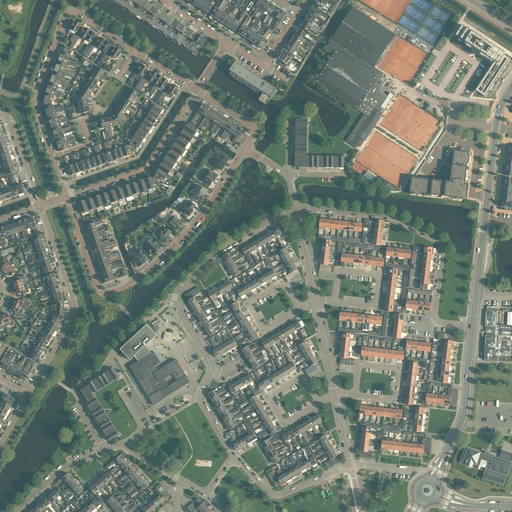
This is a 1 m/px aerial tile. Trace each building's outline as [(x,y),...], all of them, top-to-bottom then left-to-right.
[(126,0),(123,5),(127,8),(127,9),(129,11),(130,10),(132,6),(133,5),(130,3),(131,0),(135,2),(135,0),(126,0)] [(132,6),(130,10),(134,13),(134,14),(136,15),(136,14),(145,0),(135,0),(135,2),(139,5),(136,8),(132,6)] [(145,0),(136,14),(141,17),(140,18),(143,19),(143,18),(146,13),(143,11),(145,9),(148,11),(152,4),(145,0)] [(200,0),(197,6),(199,9),(200,8),(202,10),(208,0),(200,0)] [(208,0),(202,10),(204,11),(204,12),(207,12),(207,13),(209,10),(212,5),(211,4),(210,2),(211,0),(208,0)] [(209,13),(209,14),(211,16),(212,16),(214,17),(225,0),(221,0),(217,8),(214,6),(211,11),(209,13)] [(225,0),(214,17),(216,18),(216,19),(219,21),(224,12),(224,13),(225,12),(222,10),(228,1),(225,0)] [(245,9),(244,10),(246,11),(247,10),(248,10),(254,0),(247,0),(250,1),(245,9)] [(253,12),(251,15),(254,16),(255,14),(257,10),(263,0),(256,0),(254,4),(257,6),(253,12)] [(266,0),(263,0),(257,10),(259,12),(260,11),(263,12),(265,10),(270,2),(266,0)] [(315,0),(313,4),(327,13),(327,14),(329,15),(331,12),(324,7),(323,6),(325,4),(324,4),(317,0),(315,0)] [(263,19),(262,21),(262,22),(264,23),(265,20),(275,5),(270,2),(265,10),(263,12),(266,14),(263,19)] [(309,8),(308,10),(316,15),(319,12),(326,16),(327,14),(327,13),(313,4),(312,3),(311,5),(310,5),(308,8),(309,8)] [(146,13),(143,18),(143,19),(148,21),(147,22),(149,24),(159,8),(152,4),(148,11),(151,13),(149,15),(146,13)] [(224,12),(219,21),(222,23),(222,22),(224,24),(232,12),(231,12),(236,5),(233,4),(229,11),(227,14),(224,13),(224,12)] [(265,20),(264,23),(266,25),(268,22),(267,21),(272,15),(273,15),(275,16),(280,9),(275,5),(265,20)] [(374,65),(394,34),(352,6),(331,37),(324,49),(331,54),(314,80),(356,108),(367,115),(373,106),(378,110),(387,96),(379,91),(381,87),(380,87),(383,81),(379,79),(381,75),(381,71),(373,66),(374,65)] [(159,8),(149,24),(151,25),(152,24),(156,27),(159,23),(155,21),(157,17),(161,19),(166,13),(159,8)] [(274,23),(271,28),(274,29),(277,25),(284,13),(285,12),(283,11),(284,10),(280,8),(280,9),(275,16),(274,17),(277,19),(275,21),(275,22),(274,23)] [(308,10),(305,15),(313,20),(313,21),(314,21),(315,22),(317,19),(324,24),(326,21),(316,15),(308,10)] [(229,27),(232,29),(235,30),(236,28),(245,14),(245,12),(243,11),(238,20),(235,18),(234,19),(229,27)] [(232,12),(224,24),(229,27),(234,19),(232,17),(234,14),(232,12)] [(156,27),(156,28),(158,29),(158,28),(163,31),(172,17),(166,13),(161,19),(166,22),(163,25),(159,23),(156,27)] [(238,29),(236,31),(239,33),(238,34),(241,35),(242,35),(247,27),(247,26),(245,24),(250,16),(248,15),(247,15),(238,29)] [(305,15),(302,20),(317,30),(318,30),(319,28),(311,23),(313,21),(313,20),(305,15)] [(163,31),(162,32),(165,34),(165,33),(170,36),(173,32),(173,31),(170,29),(171,26),(175,28),(179,21),(172,17),(163,31)] [(247,27),(242,35),(247,38),(254,27),(256,23),(258,21),(255,19),(251,25),(249,29),(247,27)] [(74,31),(69,39),(72,41),(79,29),(78,28),(79,25),(79,23),(74,20),(73,22),(73,21),(69,26),(70,26),(69,28),(74,31)] [(302,20),(299,26),(302,27),(306,31),(308,28),(316,33),(317,30),(302,20)] [(170,36),(169,37),(171,38),(172,37),(176,40),(177,40),(186,26),(179,21),(175,28),(179,31),(176,34),(173,32),(170,36)] [(461,24),(454,34),(474,47),(473,48),(474,48),(475,47),(476,48),(477,48),(476,50),(477,50),(478,49),(494,59),(474,89),(484,95),(509,57),(503,53),(504,52),(461,24)] [(176,40),(176,41),(178,42),(179,41),(183,44),(186,40),(182,38),(184,34),(188,37),(193,30),(186,26),(177,40),(176,40)] [(257,33),(252,41),(256,44),(256,45),(268,27),(265,26),(261,32),(259,35),(257,33)] [(79,29),(72,41),(74,43),(79,36),(84,39),(90,30),(89,30),(90,29),(87,27),(86,28),(85,27),(84,28),(83,28),(81,30),(79,29)] [(254,27),(247,38),(252,41),(257,33),(254,32),(256,28),(254,27)] [(268,27),(256,45),(257,45),(262,48),(267,39),(265,37),(269,32),(271,33),(273,31),(270,28),(268,27)] [(298,27),(294,33),(310,43),(310,42),(311,40),(304,36),(306,33),(300,29),(298,28),(298,27)] [(90,30),(84,39),(89,42),(86,46),(88,48),(89,48),(94,39),(93,38),(95,35),(94,35),(95,33),(90,30)] [(183,44),(183,45),(185,47),(185,46),(190,49),(199,35),(193,30),(188,37),(193,39),(190,43),(186,40),(183,44)] [(294,33),(291,38),(299,43),(300,40),(310,47),(312,44),(310,42),(310,43),(294,33)] [(190,49),(189,50),(192,51),(192,50),(197,53),(199,50),(200,49),(196,47),(198,43),(202,45),(206,39),(199,35),(190,49)] [(88,48),(84,55),(87,57),(94,45),(99,48),(105,40),(104,39),(105,38),(102,37),(101,37),(100,36),(99,38),(98,37),(96,40),(94,39),(89,48),(88,48)] [(291,38),(288,43),(299,50),(300,47),(297,45),(299,43),(291,38)] [(99,59),(97,63),(99,65),(102,61),(103,60),(104,57),(110,49),(108,48),(110,45),(109,44),(110,43),(108,42),(109,41),(106,39),(105,40),(99,48),(104,51),(99,59)] [(288,43),(284,48),(292,53),(294,50),(301,54),(304,57),(306,54),(299,50),(288,43)] [(59,53),(58,56),(76,63),(77,60),(69,56),(70,54),(71,49),(65,45),(62,51),(61,51),(60,53),(59,53)] [(110,49),(104,57),(107,59),(110,54),(115,57),(116,56),(117,57),(120,52),(119,51),(120,50),(115,46),(114,48),(113,47),(111,50),(110,49)] [(281,53),(297,63),(300,65),(301,62),(293,57),(292,53),(284,48),(281,53)] [(278,53),(276,57),(280,59),(278,62),(285,66),(286,64),(288,65),(290,62),(296,66),(297,63),(281,53),(281,52),(279,54),(278,53)] [(58,56),(57,58),(57,59),(57,61),(65,65),(65,64),(66,62),(78,67),(80,64),(79,64),(76,63),(58,56)] [(54,64),(53,66),(74,75),(76,72),(65,68),(66,65),(65,64),(65,65),(57,61),(56,63),(55,64),(54,64)] [(229,72),(228,73),(256,92),(257,90),(258,89),(262,92),(257,99),(265,104),(269,97),(275,87),(274,87),(268,83),(268,82),(264,79),(264,80),(235,61),(234,61),(235,62),(230,70),(229,72)] [(136,84),(134,87),(136,89),(138,85),(138,86),(147,73),(145,72),(147,69),(146,68),(147,67),(142,64),(141,65),(140,65),(137,69),(138,70),(137,71),(136,72),(141,76),(136,84)] [(86,65),(84,68),(88,70),(91,73),(90,75),(98,80),(101,75),(89,68),(86,65)] [(89,68),(101,75),(104,70),(96,65),(94,68),(91,65),(89,68)] [(53,66),(52,69),(53,69),(53,70),(52,72),(60,75),(61,76),(62,73),(73,77),(74,75),(53,66)] [(138,85),(136,89),(139,91),(141,88),(147,79),(152,82),(152,81),(157,74),(152,70),(151,72),(150,71),(148,74),(147,73),(138,86),(138,85)] [(77,74),(79,75),(83,78),(83,77),(95,85),(98,80),(90,75),(89,74),(88,76),(87,77),(80,72),(78,71),(77,73),(77,74)] [(50,74),(49,77),(66,83),(67,81),(59,78),(60,75),(52,72),(52,74),(51,74),(51,75),(50,74)] [(154,83),(149,91),(152,93),(156,86),(162,77),(160,76),(161,75),(158,73),(158,74),(157,74),(152,81),(154,83)] [(161,89),(154,100),(157,102),(160,96),(167,86),(165,85),(167,82),(166,82),(167,80),(166,79),(166,78),(163,76),(163,77),(162,77),(156,86),(161,89)] [(49,77),(48,80),(49,80),(49,81),(48,83),(56,86),(57,83),(68,87),(69,85),(66,83),(49,77)] [(83,78),(81,80),(85,82),(83,85),(91,90),(95,85),(83,77),(83,78)] [(46,85),(45,87),(58,93),(61,94),(64,95),(66,93),(56,89),(57,86),(56,86),(48,83),(47,85),(46,85)] [(160,96),(157,102),(161,105),(162,103),(162,99),(163,98),(164,97),(167,92),(172,95),(172,94),(173,93),(174,94),(177,89),(176,88),(177,87),(177,86),(177,85),(174,83),(174,84),(172,83),(171,85),(170,84),(169,87),(167,86),(160,96)] [(77,87),(88,95),(91,90),(83,85),(82,87),(78,85),(77,87)] [(74,97),(75,98),(85,99),(88,95),(77,87),(76,86),(74,89),(78,91),(74,97)] [(45,94),(43,100),(50,100),(52,97),(53,94),(57,95),(58,93),(45,87),(44,90),(45,91),(44,93),(45,94)] [(129,87),(126,92),(138,100),(139,100),(140,97),(136,95),(138,92),(129,87)] [(126,92),(123,96),(131,102),(131,101),(132,102),(133,103),(135,101),(140,104),(142,102),(139,100),(138,100),(126,92)] [(123,96),(120,101),(136,112),(137,109),(130,105),(130,104),(132,102),(131,101),(131,102),(123,96)] [(72,105),(65,107),(66,109),(73,108),(87,105),(85,99),(75,98),(77,104),(72,105)] [(50,100),(43,100),(45,106),(44,107),(44,109),(44,110),(44,113),(60,107),(59,107),(59,105),(53,107),(52,104),(50,100)] [(145,100),(143,103),(159,113),(162,108),(151,101),(149,103),(145,100)] [(120,101),(117,106),(125,111),(126,109),(134,114),(136,112),(120,101)] [(202,102),(189,121),(192,123),(195,125),(197,122),(195,121),(195,119),(199,113),(200,113),(202,114),(207,105),(205,103),(204,103),(204,104),(202,102)] [(143,103),(141,105),(145,108),(149,110),(148,112),(156,118),(159,113),(143,103)] [(73,108),(66,109),(67,112),(77,110),(78,113),(83,112),(84,115),(90,114),(88,107),(87,107),(87,105),(73,108)] [(200,122),(197,126),(200,128),(202,125),(202,124),(212,109),(210,108),(210,107),(207,105),(202,114),(204,115),(200,122)] [(117,106),(114,111),(125,118),(127,116),(123,114),(125,111),(117,106)] [(363,113),(345,140),(354,146),(355,146),(356,144),(359,145),(363,139),(364,139),(366,135),(370,130),(378,117),(382,112),(378,110),(373,106),(367,115),(366,116),(363,113)] [(60,107),(44,113),(45,115),(46,115),(47,116),(47,118),(56,115),(55,112),(62,110),(61,107),(59,107),(60,107)] [(202,124),(202,125),(204,126),(207,122),(209,119),(212,120),(217,111),(215,110),(214,110),(212,109),(202,124)] [(138,110),(137,112),(153,122),(156,118),(148,112),(147,112),(146,112),(144,113),(138,110)] [(114,111),(111,116),(116,124),(120,118),(124,121),(128,123),(130,121),(125,118),(114,111)] [(214,122),(209,130),(212,131),(213,130),(215,127),(222,116),(220,114),(220,113),(217,111),(212,120),(214,122)] [(137,112),(135,115),(143,119),(142,122),(141,122),(150,128),(152,125),(152,124),(153,122),(137,112)] [(48,120),(47,121),(48,123),(65,118),(65,117),(64,115),(57,117),(56,115),(47,118),(48,120)] [(102,116),(96,118),(96,119),(98,128),(104,126),(105,130),(103,131),(105,137),(104,138),(104,140),(109,138),(108,130),(105,117),(102,117),(102,116)] [(111,116),(105,117),(108,130),(109,138),(112,137),(110,125),(116,124),(111,116)] [(215,127),(213,130),(215,132),(219,125),(222,127),(228,118),(225,116),(224,116),(224,117),(222,116),(215,127)] [(65,118),(48,123),(49,126),(50,126),(51,128),(60,125),(60,123),(60,122),(66,120),(65,118)] [(224,129),(220,135),(223,137),(232,122),(230,121),(230,120),(228,118),(222,127),(224,128),(224,129)] [(291,155),(291,165),(294,165),(343,166),(343,156),(305,155),(306,119),(295,118),(294,155),(291,155)] [(132,119),(131,122),(135,124),(146,132),(147,131),(148,131),(150,128),(141,122),(142,122),(141,121),(139,124),(132,119)] [(185,124),(182,128),(194,136),(194,135),(193,135),(197,128),(191,124),(188,122),(186,124),(185,124)] [(232,122),(223,137),(225,139),(230,132),(232,133),(238,124),(235,123),(234,123),(232,122)] [(135,124),(133,127),(137,129),(135,131),(143,137),(146,132),(135,124)] [(232,133),(231,134),(234,136),(232,139),(234,141),(242,129),(240,127),(241,127),(240,126),(238,124),(232,133)] [(52,131),(51,131),(52,134),(69,128),(71,128),(70,125),(62,128),(61,128),(60,125),(51,128),(52,131)] [(69,128),(52,134),(53,137),(54,137),(55,139),(64,136),(63,134),(64,133),(70,131),(69,128)] [(180,133),(179,135),(187,141),(187,140),(188,141),(189,141),(193,135),(194,136),(182,128),(179,133),(180,133)] [(126,129),(124,131),(126,132),(140,142),(143,137),(135,131),(134,134),(130,132),(126,129)] [(126,132),(124,135),(127,136),(128,137),(126,140),(128,144),(133,150),(136,146),(137,146),(140,142),(126,132)] [(177,137),(174,141),(184,148),(184,147),(188,141),(187,140),(187,141),(179,135),(178,137),(177,137)] [(56,145),(75,138),(74,136),(66,139),(65,138),(64,136),(55,139),(56,141),(56,142),(55,142),(56,145)] [(117,137),(114,138),(117,147),(115,148),(118,157),(123,156),(117,139),(117,137)] [(75,138),(56,145),(57,148),(58,147),(58,148),(59,150),(68,147),(67,145),(67,144),(76,141),(75,138)] [(117,139),(123,156),(129,154),(128,152),(133,150),(128,144),(126,145),(126,144),(123,145),(121,141),(120,138),(117,139)] [(109,140),(106,141),(112,159),(114,159),(115,159),(118,158),(118,157),(115,148),(114,147),(112,148),(111,148),(109,140)] [(106,141),(103,142),(107,151),(104,152),(107,161),(112,159),(106,141)] [(172,146),(171,148),(180,154),(181,155),(185,148),(184,147),(184,148),(174,141),(171,146),(172,146)] [(98,143),(95,144),(102,163),(107,161),(104,152),(101,153),(98,143)] [(95,144),(93,145),(95,154),(93,155),(93,156),(96,165),(97,166),(100,165),(100,164),(102,163),(95,144)] [(87,147),(84,148),(91,167),(96,165),(93,156),(90,157),(87,147)] [(0,150),(0,156),(1,157),(9,154),(7,148),(0,150)] [(84,148),(82,149),(85,159),(83,159),(82,160),(86,169),(91,167),(84,148)] [(168,150),(165,154),(176,162),(177,161),(176,160),(180,154),(171,148),(169,151),(168,150)] [(410,176),(409,191),(413,191),(413,192),(420,193),(420,191),(427,192),(427,194),(434,195),(434,193),(441,193),(440,196),(448,197),(448,195),(455,196),(455,198),(461,198),(462,196),(466,197),(467,190),(467,186),(468,183),(463,182),(466,161),(468,162),(469,155),(467,154),(467,151),(456,150),(453,182),(459,182),(458,184),(431,181),(432,179),(410,176)] [(76,151),(74,152),(74,154),(80,171),(82,170),(83,171),(86,169),(82,160),(83,159),(82,159),(79,159),(76,151)] [(214,162),(212,164),(220,169),(227,158),(220,153),(218,156),(216,158),(215,158),(213,161),(213,162),(214,162)] [(1,160),(0,160),(0,163),(11,160),(9,154),(1,157),(1,160)] [(74,154),(72,154),(74,162),(72,163),(75,172),(80,171),(74,154)] [(164,160),(162,162),(171,167),(175,161),(176,162),(165,154),(162,159),(164,160)] [(66,156),(63,157),(69,174),(75,172),(72,163),(71,160),(68,161),(66,156)] [(11,160),(0,163),(0,166),(3,165),(4,168),(13,165),(11,160)] [(160,163),(157,167),(168,175),(168,174),(167,174),(171,167),(162,162),(161,164),(160,163)] [(5,171),(0,172),(0,175),(15,171),(13,165),(4,168),(5,171)] [(154,174),(153,176),(156,181),(158,178),(163,181),(164,178),(164,177),(166,174),(167,175),(167,174),(168,175),(157,167),(153,173),(154,174)] [(202,177),(201,179),(209,184),(212,180),(213,180),(217,174),(209,169),(207,168),(206,169),(205,170),(205,172),(206,172),(205,173),(204,173),(203,173),(202,175),(202,176),(202,177)] [(13,173),(10,174),(17,193),(19,193),(24,192),(23,187),(22,187),(20,183),(17,184),(15,180),(13,173)] [(10,174),(8,175),(9,177),(12,186),(9,187),(12,196),(16,195),(15,194),(17,193),(10,174)] [(150,176),(143,178),(147,191),(148,191),(147,190),(148,190),(147,188),(151,187),(151,188),(155,187),(153,182),(156,181),(153,176),(150,177),(150,176)] [(138,181),(136,182),(139,191),(139,192),(147,190),(147,191),(143,178),(138,180),(138,181)] [(3,180),(0,180),(0,181),(6,197),(8,196),(8,197),(12,196),(9,187),(6,188),(3,180)] [(133,182),(128,183),(133,196),(133,195),(133,194),(139,191),(136,182),(134,183),(133,182)] [(124,186),(121,187),(125,196),(124,197),(125,197),(132,195),(132,196),(133,196),(128,183),(123,185),(124,186)] [(194,191),(192,195),(200,200),(203,195),(202,194),(203,193),(206,189),(197,183),(193,190),(194,191)] [(119,187),(114,189),(118,201),(118,200),(118,199),(124,197),(125,196),(121,187),(119,188),(119,187)] [(109,192),(107,192),(110,203),(117,200),(118,201),(114,189),(108,190),(109,192)] [(104,192),(99,194),(103,206),(104,206),(111,204),(110,203),(107,192),(104,193),(104,192)] [(94,197),(92,198),(95,208),(102,205),(103,206),(99,194),(94,195),(94,197)] [(89,197),(84,199),(88,211),(89,211),(89,210),(95,208),(92,198),(90,198),(89,197)] [(79,202),(77,203),(80,212),(81,213),(88,211),(88,210),(88,211),(84,199),(79,201),(79,202)] [(500,201),(500,204),(501,204),(501,205),(503,206),(503,209),(509,209),(510,203),(511,203),(511,200),(510,200),(501,199),(501,201),(500,201)] [(185,204),(181,209),(188,215),(189,214),(190,213),(191,212),(191,211),(191,210),(192,209),(191,208),(194,204),(189,200),(186,204),(185,204)] [(174,215),(168,221),(176,229),(182,223),(176,217),(178,215),(173,210),(171,213),(174,215)] [(32,216),(26,218),(29,227),(29,228),(33,228),(33,230),(34,234),(35,236),(38,235),(37,233),(32,216)] [(26,218),(20,220),(26,236),(27,239),(30,238),(26,228),(29,227),(26,218)] [(101,218),(85,224),(85,227),(86,230),(95,227),(94,224),(102,221),(101,218)] [(20,220),(15,222),(18,231),(21,230),(23,237),(20,238),(21,241),(27,239),(26,236),(20,220)] [(15,222),(9,224),(13,237),(15,241),(15,243),(18,242),(15,232),(18,231),(15,222)] [(9,224),(3,226),(6,235),(9,234),(12,242),(15,241),(13,237),(9,224)] [(274,229),(272,230),(276,236),(279,241),(282,246),(284,245),(278,235),(281,233),(277,227),(277,226),(276,226),(274,227),(274,228),(274,229)] [(95,227),(86,230),(87,234),(88,234),(89,236),(105,230),(104,227),(97,230),(96,229),(95,227)] [(157,233),(156,234),(164,242),(169,237),(167,235),(170,232),(165,227),(162,230),(161,229),(161,230),(160,229),(159,229),(156,232),(157,233)] [(105,230),(89,236),(89,238),(89,239),(90,242),(99,238),(99,236),(99,235),(101,234),(102,235),(106,233),(105,230)] [(272,230),(267,233),(270,239),(276,236),(272,230)] [(264,235),(262,236),(265,242),(270,249),(272,248),(271,246),(269,244),(272,243),(271,241),(272,241),(270,239),(267,233),(266,232),(263,234),(264,235)] [(33,242),(25,244),(26,247),(42,242),(40,236),(32,239),(33,242)] [(262,236),(256,239),(260,245),(265,253),(267,252),(262,244),(265,242),(262,236)] [(143,243),(143,244),(143,245),(144,246),(144,247),(145,246),(147,249),(146,249),(149,252),(149,251),(151,254),(154,251),(154,250),(156,248),(155,247),(158,244),(151,237),(147,240),(146,240),(146,239),(144,241),(143,242),(143,243)] [(99,238),(90,242),(91,245),(92,245),(92,247),(109,241),(108,238),(101,241),(100,240),(99,238)] [(109,241),(92,247),(93,249),(92,250),(94,253),(103,250),(104,250),(104,247),(104,246),(115,242),(114,239),(109,241)] [(256,239),(251,242),(255,248),(261,259),(263,257),(260,252),(257,247),(260,245),(256,239)] [(42,242),(26,247),(27,250),(32,248),(33,251),(36,250),(44,247),(42,242)] [(251,242),(246,245),(250,252),(253,257),(255,256),(253,253),(254,253),(252,250),(255,248),(251,242)] [(241,248),(241,249),(245,255),(251,265),(253,263),(248,254),(250,252),(246,245),(241,248)] [(136,252),(130,256),(132,257),(131,258),(135,262),(134,263),(137,266),(138,266),(141,264),(141,263),(140,263),(143,261),(143,260),(146,258),(137,248),(136,246),(133,249),(136,252)] [(37,253),(30,255),(31,258),(46,253),(44,247),(36,250),(37,253)] [(272,254),(270,255),(272,257),(273,256),(277,254),(279,257),(280,256),(281,256),(287,252),(284,247),(277,251),(272,254)] [(220,255),(220,256),(221,258),(222,258),(224,260),(230,256),(238,251),(240,250),(239,248),(237,250),(231,253),(230,250),(227,251),(220,255)] [(103,250),(94,253),(95,256),(96,256),(96,258),(111,253),(110,250),(106,252),(104,252),(104,251),(103,250)] [(111,253),(96,258),(97,261),(96,261),(97,264),(107,261),(106,258),(114,255),(118,254),(117,251),(113,252),(111,253)] [(287,252),(281,256),(283,261),(290,257),(287,252)] [(31,258),(30,258),(32,261),(36,260),(39,259),(40,262),(48,259),(46,253),(31,258)] [(224,260),(223,261),(224,264),(225,263),(227,266),(234,261),(243,255),(242,253),(240,254),(232,259),(230,256),(224,260)] [(3,263),(0,268),(0,269),(1,270),(4,273),(11,262),(6,259),(7,258),(6,258),(4,257),(4,256),(1,262),(3,263)] [(266,257),(264,259),(267,264),(269,268),(266,270),(267,271),(271,277),(275,274),(272,268),(268,263),(269,263),(266,257)] [(283,261),(278,264),(280,266),(284,264),(286,267),(293,262),(293,261),(292,259),(291,260),(290,257),(283,261)] [(41,264),(38,266),(39,268),(50,264),(48,259),(40,262),(41,264)] [(107,261),(97,264),(99,268),(100,268),(100,270),(118,264),(117,261),(109,264),(108,260),(107,261)] [(234,261),(227,266),(230,271),(236,267),(235,265),(236,264),(234,261)] [(11,262),(4,273),(5,274),(9,274),(10,275),(12,271),(15,272),(19,265),(14,263),(11,262)] [(101,272),(100,273),(101,276),(111,272),(111,273),(112,272),(111,269),(123,265),(122,262),(118,264),(100,270),(101,272)] [(286,267),(281,269),(283,271),(287,268),(289,272),(291,271),(294,269),(296,268),(293,262),(286,267)] [(39,268),(35,270),(36,272),(43,270),(44,273),(52,270),(50,264),(39,268)] [(236,267),(230,271),(233,276),(239,272),(245,269),(243,266),(237,270),(236,267)] [(259,276),(256,278),(260,284),(265,280),(262,274),(260,271),(258,272),(257,272),(259,276)] [(267,271),(262,274),(265,280),(271,277),(267,271)] [(46,278),(42,279),(43,281),(43,282),(55,278),(53,272),(44,275),(46,278)] [(111,272),(101,276),(103,279),(104,279),(104,281),(117,277),(116,274),(113,275),(112,274),(111,273),(111,272)] [(16,279),(12,281),(12,282),(12,286),(22,283),(26,282),(23,274),(16,276),(16,279)] [(43,281),(38,283),(39,286),(47,283),(48,284),(48,286),(57,283),(55,278),(43,282),(43,281)] [(243,278),(241,279),(244,285),(241,287),(244,293),(250,290),(245,283),(246,282),(243,278)] [(246,282),(245,283),(250,290),(255,287),(251,281),(251,280),(250,278),(248,279),(249,281),(246,282)] [(251,280),(251,281),(255,287),(260,284),(256,278),(251,280)] [(228,280),(222,283),(226,289),(227,289),(232,286),(228,280)] [(22,283),(12,286),(13,287),(15,291),(15,292),(22,290),(22,293),(28,291),(26,282),(22,283)] [(47,289),(40,292),(41,295),(44,294),(59,289),(58,287),(58,286),(59,286),(58,284),(57,284),(57,283),(48,286),(46,287),(47,289)] [(222,283),(217,286),(221,293),(221,292),(228,303),(230,302),(225,294),(226,294),(225,293),(228,291),(227,289),(226,289),(222,283)] [(241,287),(240,284),(238,285),(237,285),(239,288),(236,290),(239,296),(244,293),(241,287)] [(217,286),(212,290),(216,296),(216,295),(221,293),(217,286)] [(59,289),(44,294),(45,297),(51,295),(52,298),(61,295),(60,294),(61,294),(61,293),(60,291),(60,290),(59,291),(59,289)] [(207,292),(207,293),(211,299),(213,302),(215,300),(214,299),(217,297),(216,295),(216,296),(212,290),(207,292)] [(50,302),(50,306),(62,307),(63,303),(62,303),(61,301),(63,301),(61,295),(52,298),(54,301),(50,302)] [(187,299),(190,305),(196,301),(201,298),(202,297),(201,296),(199,297),(198,296),(195,298),(194,295),(192,296),(190,297),(187,299)] [(11,301),(11,302),(22,308),(23,308),(25,305),(26,303),(28,305),(30,302),(22,297),(21,300),(15,297),(14,298),(11,301)] [(196,301),(190,305),(193,310),(201,305),(205,303),(204,301),(201,302),(200,302),(198,304),(196,301)] [(229,304),(223,307),(225,310),(228,308),(230,310),(232,309),(238,306),(238,305),(237,303),(237,302),(236,303),(235,301),(229,304)] [(10,306),(9,307),(15,311),(14,313),(19,316),(21,313),(20,313),(23,308),(22,308),(11,302),(11,303),(10,306)] [(201,305),(193,310),(196,315),(202,311),(205,309),(207,308),(209,307),(208,304),(202,308),(201,305)] [(384,309),(392,310),(399,311),(403,312),(403,309),(394,308),(394,304),(392,304),(392,305),(384,304),(384,309)] [(484,334),(483,359),(497,360),(497,358),(509,359),(509,355),(510,355),(511,339),(510,339),(510,330),(510,324),(501,323),(495,323),(495,309),(494,309),(494,305),(486,305),(486,309),(485,309),(484,325),(485,325),(485,334),(484,334)] [(50,306),(50,309),(54,312),(52,315),(60,320),(63,314),(60,312),(61,311),(62,311),(62,307),(50,306)] [(230,310),(221,316),(223,318),(230,314),(232,314),(233,316),(235,315),(241,311),(238,306),(232,309),(230,310)] [(202,311),(196,315),(199,320),(205,316),(211,313),(210,311),(207,313),(205,309),(202,311)] [(233,316),(227,319),(228,321),(230,320),(233,318),(236,316),(238,320),(244,316),(241,311),(235,315),(233,316)] [(1,313),(0,313),(4,323),(7,322),(8,325),(13,323),(11,316),(8,317),(6,313),(5,313),(1,313)] [(51,318),(43,313),(42,316),(44,317),(57,325),(60,320),(52,315),(51,318)] [(205,316),(199,320),(202,325),(209,321),(218,316),(216,314),(207,319),(205,316)] [(232,323),(227,326),(229,328),(235,325),(238,325),(238,326),(247,321),(248,321),(248,320),(246,318),(245,318),(244,316),(238,320),(235,321),(232,323)] [(44,317),(42,319),(48,323),(47,325),(54,330),(57,325),(44,317)] [(209,321),(202,325),(205,330),(212,327),(222,320),(221,318),(214,322),(210,324),(209,321)] [(294,322),(292,323),(296,329),(299,335),(301,337),(303,336),(300,331),(300,330),(302,329),(302,327),(301,326),(297,320),(297,319),(296,319),(294,321),(294,322)] [(238,326),(234,329),(235,331),(240,328),(240,329),(242,328),(243,331),(244,330),(250,326),(251,326),(249,323),(248,323),(247,321),(238,326)] [(289,325),(287,326),(290,332),(291,332),(294,338),(296,336),(293,331),(296,329),(292,323),(292,322),(291,322),(289,324),(288,324),(289,325)] [(175,358),(157,369),(154,365),(159,361),(153,350),(150,352),(144,344),(155,334),(145,323),(119,348),(129,358),(133,354),(138,360),(129,365),(146,393),(146,394),(148,396),(153,404),(163,398),(163,397),(189,381),(185,374),(183,371),(181,367),(175,358)] [(45,328),(42,326),(41,328),(51,335),(54,330),(47,325),(45,328)] [(284,328),(282,329),(286,337),(289,341),(291,339),(288,334),(290,332),(287,326),(286,326),(286,325),(284,327),(283,327),(284,328)] [(250,326),(244,330),(247,335),(253,331),(250,326)] [(41,328),(38,327),(36,329),(40,331),(38,333),(41,335),(49,340),(51,335),(41,328)] [(212,327),(205,330),(209,335),(215,332),(212,327)] [(279,331),(276,332),(280,339),(280,338),(283,344),(285,346),(286,349),(288,348),(285,343),(284,340),(283,339),(286,337),(282,329),(281,329),(281,328),(278,330),(279,331)] [(247,335),(242,338),(243,340),(247,338),(249,341),(250,341),(250,340),(256,337),(256,336),(257,336),(256,333),(255,333),(254,334),(253,331),(247,335)] [(222,332),(220,333),(222,336),(224,339),(223,339),(225,342),(222,343),(222,344),(225,349),(226,349),(226,350),(227,350),(229,349),(229,348),(229,347),(231,346),(227,340),(224,335),(222,332)] [(227,340),(231,346),(231,347),(232,347),(234,345),(234,344),(236,343),(232,337),(229,332),(227,333),(229,336),(228,336),(230,339),(227,340)] [(276,332),(271,335),(275,342),(275,341),(278,347),(279,347),(280,346),(279,343),(277,340),(280,339),(276,332)] [(216,333),(213,334),(219,344),(216,345),(220,353),(221,352),(221,353),(224,352),(224,351),(225,349),(222,344),(222,343),(216,333)] [(32,336),(46,345),(49,340),(41,335),(40,337),(37,336),(33,334),(32,336)] [(30,335),(29,338),(33,341),(32,343),(33,344),(35,345),(43,349),(46,345),(32,336),(30,335)] [(271,335),(266,338),(270,345),(273,350),(275,349),(273,346),(274,346),(272,343),(275,342),(271,335)] [(210,336),(208,338),(213,346),(210,348),(215,356),(216,356),(219,355),(219,354),(218,354),(220,353),(216,345),(210,336)] [(261,342),(264,348),(265,348),(268,353),(270,351),(267,346),(270,345),(266,338),(261,342)] [(304,340),(292,347),(293,349),(296,348),(299,346),(300,349),(301,349),(307,346),(304,340)] [(27,343),(25,346),(28,348),(40,354),(43,349),(35,345),(33,344),(32,346),(27,343)] [(240,348),(239,349),(241,352),(242,352),(242,351),(243,353),(250,350),(255,346),(254,345),(254,344),(251,346),(248,348),(247,344),(240,348)] [(300,349),(294,353),(296,355),(302,352),(303,354),(310,351),(309,350),(310,350),(310,349),(309,347),(308,347),(307,346),(301,349),(300,349)] [(250,350),(243,353),(247,359),(255,354),(264,349),(262,347),(255,351),(254,351),(252,353),(250,350)] [(28,348),(27,350),(29,351),(27,354),(37,359),(40,354),(28,348)] [(12,352),(3,367),(5,368),(5,369),(8,371),(13,362),(10,361),(14,354),(16,351),(13,350),(12,352)] [(2,356),(0,360),(0,365),(1,367),(2,366),(3,367),(12,352),(9,351),(5,358),(2,356)] [(286,351),(284,352),(289,361),(286,363),(287,365),(290,371),(296,368),(292,362),(286,351)] [(303,354),(297,358),(299,360),(305,357),(307,359),(307,360),(313,356),(310,351),(303,354)] [(255,354),(247,359),(250,364),(256,360),(264,355),(262,353),(257,356),(256,356),(255,354)] [(20,362),(14,373),(15,374),(15,375),(18,377),(23,368),(20,367),(24,360),(26,357),(24,355),(22,358),(20,362)] [(430,355),(430,358),(437,359),(437,362),(438,362),(441,362),(441,363),(449,364),(449,358),(441,357),(438,356),(433,356),(430,355)] [(307,359),(301,363),(302,365),(305,363),(308,361),(310,365),(311,364),(314,363),(316,361),(313,356),(307,360),(307,359)] [(276,357),(273,358),(276,364),(279,369),(277,371),(276,371),(280,377),(285,374),(282,368),(279,362),(276,357)] [(23,368),(18,377),(22,379),(23,378),(24,379),(29,371),(26,370),(26,368),(28,364),(29,363),(33,365),(34,362),(29,358),(23,368)] [(284,359),(281,360),(285,366),(282,368),(285,374),(290,371),(287,365),(286,363),(284,359)] [(249,364),(249,365),(250,367),(251,367),(253,369),(259,365),(265,362),(263,360),(258,363),(256,360),(250,364),(249,364)] [(13,362),(8,371),(12,373),(12,372),(14,373),(20,362),(18,361),(16,364),(13,362)] [(265,363),(263,364),(268,372),(269,375),(266,377),(270,383),(275,380),(271,374),(265,363)] [(273,365),(271,367),(274,372),(271,374),(275,380),(280,377),(276,371),(277,371),(273,365)] [(80,389),(77,391),(83,400),(85,399),(86,398),(88,401),(85,402),(86,403),(89,409),(93,415),(97,421),(101,428),(105,434),(108,440),(117,434),(114,428),(110,422),(106,416),(102,409),(98,403),(95,397),(94,397),(93,397),(90,392),(92,391),(93,391),(99,388),(105,384),(111,380),(118,376),(112,367),(106,371),(99,375),(93,379),(87,382),(88,384),(85,386),(80,389)] [(255,369),(253,370),(253,371),(258,380),(255,382),(256,383),(259,389),(265,386),(261,380),(255,369)] [(245,376),(243,377),(246,383),(247,383),(253,393),(258,390),(257,388),(253,390),(250,384),(249,382),(252,380),(248,374),(248,373),(247,373),(245,374),(244,375),(245,376)] [(240,379),(238,380),(241,386),(246,383),(243,377),(242,376),(239,377),(239,378),(240,379)] [(261,380),(265,386),(270,383),(266,377),(261,380)] [(238,380),(233,383),(237,390),(238,392),(242,399),(245,398),(240,389),(239,388),(241,386),(238,380)] [(213,389),(207,392),(207,393),(210,398),(217,394),(227,388),(224,383),(224,382),(221,384),(223,387),(215,392),(213,389)] [(233,383),(227,386),(231,392),(234,398),(237,396),(235,393),(238,392),(237,390),(233,383)] [(444,392),(443,402),(449,403),(449,400),(450,397),(450,394),(451,391),(451,388),(451,384),(449,384),(448,383),(447,392),(446,393),(444,392)] [(217,394),(210,398),(213,403),(222,398),(225,396),(229,394),(227,392),(224,394),(219,396),(217,394)] [(0,400),(9,405),(10,403),(11,403),(12,403),(15,398),(13,397),(6,393),(3,398),(0,396),(0,400)] [(248,398),(238,404),(239,406),(247,401),(250,400),(251,403),(252,403),(258,399),(255,394),(248,398)] [(222,398),(213,403),(216,408),(224,404),(223,403),(233,398),(231,396),(225,400),(224,401),(223,400),(222,398)] [(246,405),(243,408),(244,410),(251,406),(253,409),(261,404),(262,404),(262,403),(260,401),(259,401),(258,399),(252,403),(251,403),(246,406),(246,405)] [(0,410),(5,413),(8,408),(7,408),(9,405),(0,400),(0,410)] [(224,404),(216,408),(219,413),(228,408),(231,406),(230,404),(225,407),(224,404)] [(253,409),(244,414),(245,416),(254,411),(256,414),(264,409),(261,404),(253,409)] [(228,408),(219,413),(222,418),(231,413),(234,411),(239,408),(238,406),(233,409),(230,411),(228,408)] [(252,416),(247,419),(248,421),(254,418),(254,419),(259,416),(260,418),(261,418),(267,415),(268,414),(266,411),(265,411),(264,409),(256,414),(253,416),(252,416)] [(231,413),(222,418),(226,424),(232,420),(233,419),(237,417),(242,414),(241,412),(236,415),(233,416),(231,413)] [(317,413),(312,416),(316,424),(317,424),(316,422),(321,419),(317,413)] [(261,418),(256,421),(257,423),(261,421),(263,424),(264,424),(264,423),(270,420),(267,415),(261,418)] [(312,416),(307,420),(311,427),(315,432),(317,431),(314,425),(316,424),(312,416)] [(232,420),(226,424),(229,429),(235,425),(241,421),(240,419),(235,422),(233,419),(232,420)] [(246,420),(243,422),(245,424),(248,429),(246,431),(247,434),(251,440),(256,437),(252,431),(246,420)] [(270,420),(264,423),(264,424),(267,429),(273,425),(270,420)] [(307,420),(302,423),(305,429),(307,428),(308,429),(311,427),(307,420)] [(302,423),(296,426),(300,432),(307,442),(309,441),(303,430),(305,429),(302,423)] [(267,429),(257,435),(258,438),(268,432),(268,431),(270,434),(276,430),(273,425),(267,429)] [(293,428),(291,429),(295,436),(296,436),(298,440),(300,439),(299,436),(297,434),(300,432),(296,426),(296,425),(295,425),(293,426),(293,427),(293,428)] [(362,425),(361,431),(369,432),(369,433),(375,433),(377,433),(381,434),(381,430),(378,429),(378,431),(376,430),(370,430),(370,426),(362,425)] [(237,428),(235,429),(237,432),(237,433),(240,438),(237,440),(241,446),(246,443),(242,437),(239,431),(237,428)] [(244,428),(242,429),(245,435),(242,437),(246,443),(251,440),(247,434),(246,431),(244,428)] [(229,430),(225,432),(227,435),(230,434),(234,440),(231,441),(232,443),(231,443),(232,444),(235,449),(236,450),(239,449),(239,448),(239,447),(241,446),(237,440),(231,429),(229,430)] [(291,429),(286,432),(290,438),(294,444),(296,443),(293,437),(295,436),(291,429)] [(281,435),(285,441),(288,447),(290,445),(289,443),(287,440),(290,438),(286,432),(286,431),(285,431),(283,433),(283,434),(281,435)] [(317,437),(307,444),(308,445),(316,441),(318,444),(327,439),(324,433),(317,437)] [(267,438),(260,442),(264,447),(270,443),(278,438),(276,436),(271,439),(270,439),(269,436),(267,438)] [(313,447),(314,450),(317,448),(322,445),(324,448),(330,444),(327,439),(318,444),(315,446),(313,447)] [(270,443),(264,447),(267,452),(275,447),(279,445),(277,443),(277,442),(271,446),(270,443)] [(306,444),(303,446),(310,456),(307,458),(311,464),(310,464),(311,465),(314,463),(313,462),(316,461),(312,455),(306,444)] [(316,452),(317,454),(318,454),(320,453),(322,451),(323,451),(325,450),(327,453),(333,449),(330,444),(324,448),(318,451),(316,452)] [(467,446),(463,459),(465,459),(465,460),(466,461),(467,460),(478,464),(476,467),(484,470),(482,477),(502,484),(505,474),(506,475),(510,461),(511,454),(511,452),(502,449),(500,455),(500,457),(493,455),(492,456),(488,454),(488,453),(484,452),(484,453),(480,452),(480,451),(467,446)] [(275,447),(267,452),(270,457),(276,454),(282,450),(281,448),(277,450),(275,447)] [(327,453),(321,456),(323,458),(325,456),(327,455),(329,459),(331,457),(334,456),(336,454),(333,449),(327,453)] [(109,463),(105,466),(106,468),(111,463),(112,464),(114,462),(116,464),(118,463),(123,458),(119,453),(109,463)] [(276,454),(270,457),(273,462),(277,460),(285,455),(284,453),(281,455),(278,456),(276,454)] [(291,453),(288,455),(294,464),(291,466),(292,467),(295,473),(296,474),(298,472),(299,472),(298,471),(300,470),(297,464),(291,453)] [(304,458),(301,459),(302,461),(305,467),(306,468),(308,466),(309,466),(308,465),(310,464),(311,464),(307,458),(303,453),(302,454),(303,457),(304,458)] [(115,465),(108,471),(110,473),(117,467),(119,469),(120,469),(122,467),(127,462),(123,458),(118,463),(116,464),(115,465)] [(302,461),(297,464),(300,470),(305,467),(302,461)] [(127,462),(122,467),(126,472),(131,467),(132,466),(130,464),(129,465),(127,462)] [(288,466),(285,467),(286,470),(290,476),(291,477),(293,475),(293,474),(295,473),(292,467),(291,466),(288,462),(286,463),(288,466)] [(283,465),(281,466),(283,469),(282,469),(284,471),(282,473),(281,473),(285,479),(285,480),(286,480),(288,479),(288,478),(290,476),(286,470),(285,467),(283,465)] [(123,474),(116,480),(118,481),(125,475),(127,478),(135,471),(131,467),(126,472),(123,474)] [(277,472),(274,474),(275,475),(276,477),(278,480),(279,483),(280,482),(280,483),(281,483),(283,482),(283,481),(285,479),(281,473),(278,468),(276,469),(277,472)] [(107,471),(102,475),(107,481),(112,486),(114,484),(111,480),(113,478),(111,476),(107,472),(107,471)] [(122,482),(120,484),(122,486),(129,480),(131,483),(133,481),(139,476),(135,471),(127,478),(122,482)] [(67,472),(56,481),(58,482),(58,483),(63,478),(65,481),(71,476),(67,472)] [(99,477),(98,479),(104,486),(103,486),(107,489),(108,488),(109,487),(105,483),(107,481),(102,475),(101,474),(99,476),(99,477)] [(65,481),(60,485),(62,487),(67,483),(69,486),(75,481),(71,476),(65,481)] [(127,486),(124,489),(126,491),(133,485),(135,487),(136,486),(143,480),(141,477),(141,478),(139,476),(133,481),(131,483),(127,486)] [(95,481),(93,483),(98,488),(100,491),(106,497),(108,496),(102,489),(101,488),(103,486),(104,486),(98,479),(97,479),(96,478),(95,480),(95,481)] [(135,487),(128,493),(130,495),(136,491),(139,491),(139,492),(147,485),(148,484),(145,482),(144,482),(143,480),(136,486),(135,487)] [(64,490),(60,493),(62,495),(68,490),(70,492),(73,490),(78,485),(75,481),(69,486),(64,490)] [(93,483),(88,487),(92,491),(93,492),(101,501),(103,500),(99,496),(97,493),(100,491),(98,488),(93,483)] [(64,498),(66,500),(69,497),(73,494),(75,496),(77,495),(83,490),(78,485),(73,490),(70,492),(66,496),(64,498)] [(153,494),(160,502),(164,498),(160,492),(155,487),(153,489),(156,491),(153,494)] [(54,489),(50,493),(55,499),(59,504),(61,502),(56,497),(59,494),(54,489)] [(90,491),(88,493),(93,499),(91,501),(95,507),(100,503),(95,497),(90,491)] [(149,497),(148,498),(155,506),(160,502),(153,494),(151,491),(149,492),(151,495),(149,497)] [(50,493),(45,497),(50,502),(54,508),(57,511),(59,510),(56,506),(53,502),(55,499),(50,493)] [(111,495),(106,499),(110,504),(115,499),(121,495),(119,493),(116,496),(116,495),(113,497),(111,495)] [(146,495),(144,496),(148,500),(145,502),(145,503),(151,510),(155,506),(148,498),(149,497),(146,495)] [(86,496),(84,497),(87,500),(84,503),(86,505),(91,511),(95,507),(91,501),(86,496)] [(115,499),(110,504),(114,509),(119,504),(125,499),(124,499),(126,497),(125,496),(123,498),(123,497),(117,502),(115,499)] [(45,497),(41,501),(47,508),(47,509),(50,511),(53,511),(47,505),(50,502),(45,497)] [(142,499),(140,501),(144,506),(141,508),(142,508),(144,511),(148,511),(151,510),(145,503),(145,502),(142,499)] [(74,500),(72,501),(78,509),(76,511),(77,511),(84,511),(82,509),(76,502),(74,500)] [(82,500),(80,501),(84,507),(82,509),(84,511),(89,511),(91,511),(86,505),(84,503),(82,500)] [(38,503),(36,505),(41,510),(42,511),(45,511),(47,509),(47,508),(41,501),(40,501),(39,501),(38,502),(38,503)] [(119,504),(114,509),(116,511),(119,511),(123,508),(126,506),(129,504),(127,501),(121,506),(119,504)] [(190,511),(189,511),(193,511),(195,511),(197,511),(198,511),(206,506),(202,502),(201,501),(198,504),(199,504),(197,505),(195,507),(192,509),(190,511)] [(123,508),(119,511),(128,511),(136,505),(135,503),(129,508),(128,508),(126,506),(123,508)]
